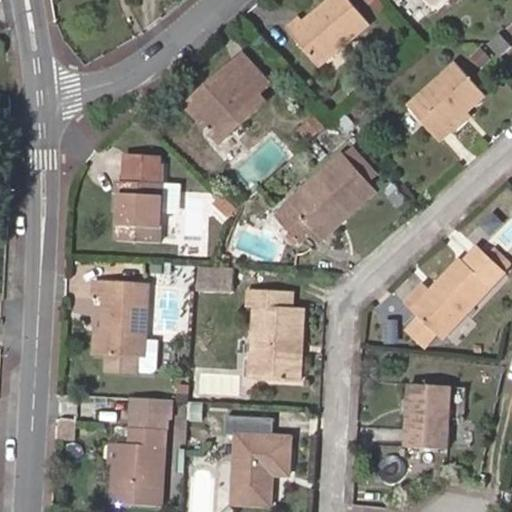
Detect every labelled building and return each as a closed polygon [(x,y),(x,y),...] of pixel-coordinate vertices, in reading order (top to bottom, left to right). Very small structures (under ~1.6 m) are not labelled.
[(295,27),(328,65),(377,21),(359,0),(336,0),(314,20),(308,15),(295,27)] [(490,40),(501,53),(511,42),(511,39),(503,29),(490,40)] [(485,44),(476,52),(486,63),(495,55),(485,44)] [(224,140),(270,100),(261,90),(273,79),(250,53),(192,104),(224,140)] [(488,92),(461,60),(412,104),(443,140),(470,116),(465,112),(488,92)] [(317,233),(371,185),(346,156),(279,214),(305,243),(317,233)] [(118,235),(162,240),(165,210),(168,180),(170,164),(130,159),(129,175),(124,175),(118,235)] [(183,212),(186,182),(168,180),(165,210),(183,212)] [(379,193),(371,185),(317,233),(324,241),(379,193)] [(224,192),(213,203),(229,220),(240,209),(224,192)] [(447,293),(423,319),(444,339),(507,274),(481,250),(469,261),(465,257),(439,285),(447,293)] [(98,296),(96,324),(95,352),(101,352),(100,370),(130,372),(130,369),(131,354),(138,354),(141,284),(87,280),(86,296),(98,296)] [(415,310),(423,319),(447,293),(439,285),(415,310)] [(296,350),(301,351),(304,311),(292,311),(292,295),(250,293),(248,312),(257,312),(253,363),(259,364),(258,384),(294,386),(296,350)] [(403,316),(384,316),(384,342),(402,343),(403,316)] [(95,352),(96,324),(89,324),(87,351),(95,352)] [(150,354),(138,354),(131,354),(130,369),(149,370),(150,354)] [(406,445),(448,448),(452,384),(410,381),(406,445)] [(169,429),(170,399),(138,398),(136,427),(169,429)] [(112,501),(165,504),(169,429),(136,427),(135,443),(121,442),(120,464),(114,464),(112,501)] [(273,505),(275,474),(291,474),(292,438),(241,435),(237,503),(273,505)]
